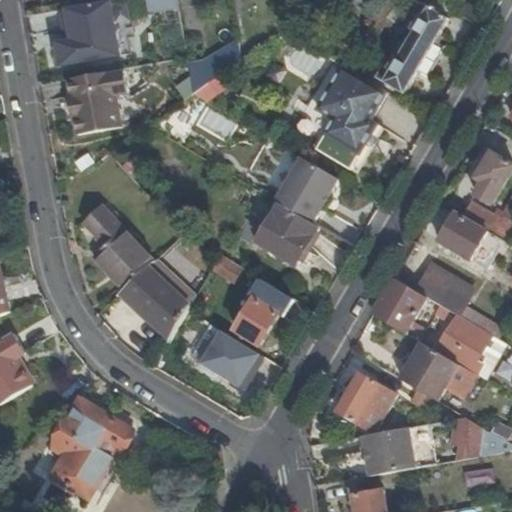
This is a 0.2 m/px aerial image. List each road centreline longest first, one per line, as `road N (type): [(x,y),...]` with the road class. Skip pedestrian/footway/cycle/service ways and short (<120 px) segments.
road 1 (residential): [(265,454),(196,422),(87,340),(56,280),(4,0)]
road 2 (residential): [(265,454),(511,33)]
